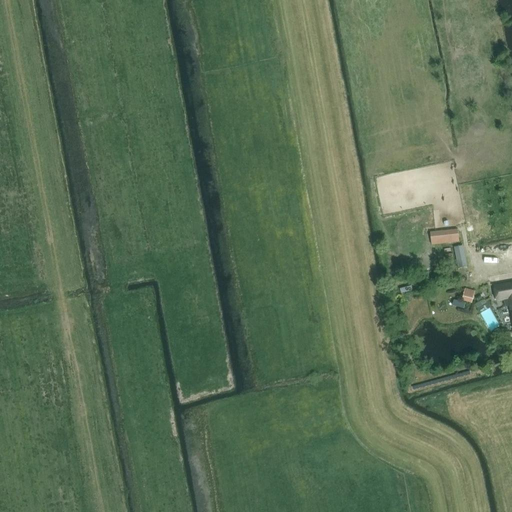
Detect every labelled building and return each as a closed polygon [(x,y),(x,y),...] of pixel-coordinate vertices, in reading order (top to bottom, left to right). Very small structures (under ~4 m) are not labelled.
[(459,242),(458,229),(435,232),(436,245),(459,242)] [(511,283),(494,287),(497,300),(509,298),(510,306),(511,315),(511,283)] [(473,290),(464,288),(461,299),(470,301),(473,290)] [(464,302),(453,299),(451,305),(462,308),(464,302)] [(490,307),(481,312),(492,330),(501,325),(490,307)]
